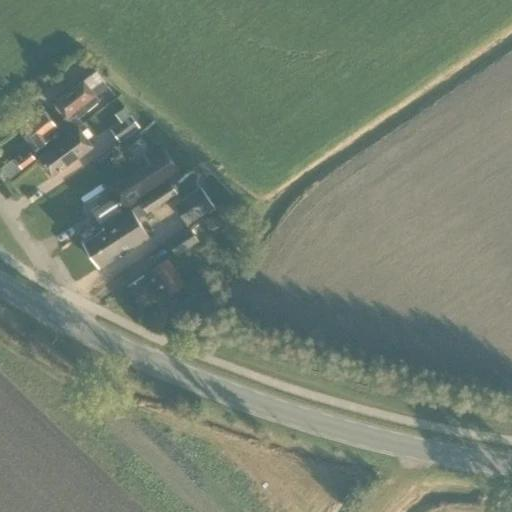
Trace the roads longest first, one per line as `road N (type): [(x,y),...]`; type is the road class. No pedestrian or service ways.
road 1 (primary): [(511,465),(380,439),(263,404),(67,320)]
road 2 (residential): [(67,320),(46,265),(0,202)]
